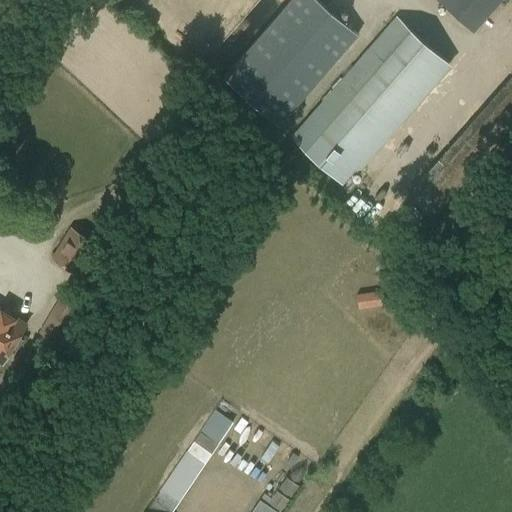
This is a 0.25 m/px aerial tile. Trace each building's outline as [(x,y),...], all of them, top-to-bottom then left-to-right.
[(357,34),(318,0),(289,0),(223,76),(279,124),(357,34)] [(500,0),(438,0),(474,31),(500,0)] [(446,62),(396,18),(293,138),(343,181),(446,62)] [(153,173),(136,164),(111,210),(127,218),(153,173)] [(94,240),(69,226),(51,259),(77,273),(94,240)] [(89,292),(69,281),(40,333),(61,344),(72,325),(89,292)] [(355,293),(357,308),(384,304),(382,289),(355,293)] [(26,326),(0,309),(0,358),(5,361),(10,352),(15,355),(24,341),(19,337),(26,326)] [(213,413),(231,426),(237,416),(219,404),(213,413)] [(206,423),(225,435),(231,426),(213,413),(206,423)] [(218,444),(223,437),(205,425),(200,432),(218,444)] [(218,444),(200,432),(194,442),(212,454),(218,444)] [(212,454),(194,442),(187,451),(205,463),(212,454)] [(181,460),(199,472),(205,463),(187,451),(181,460)] [(193,482),(199,472),(181,460),(175,469),(193,482)] [(193,482),(175,469),(168,479),(187,491),(193,482)] [(168,479),(160,491),(178,504),(187,491),(168,479)] [(160,491),(154,501),(170,511),(172,511),(178,504),(160,491)] [(249,511),(278,511),(280,510),(259,496),(249,511)] [(170,511),(154,501),(147,510),(150,511),(170,511)]
